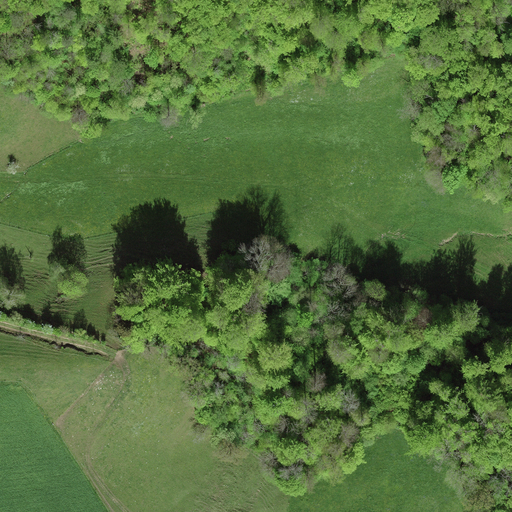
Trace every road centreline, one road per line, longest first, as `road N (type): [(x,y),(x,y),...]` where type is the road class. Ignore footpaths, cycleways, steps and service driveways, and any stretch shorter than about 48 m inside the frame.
road 1 (track): [(0,180),(179,176),(305,191),(511,285)]
road 2 (track): [(126,511),(85,456),(124,390),(122,358),(0,325)]
